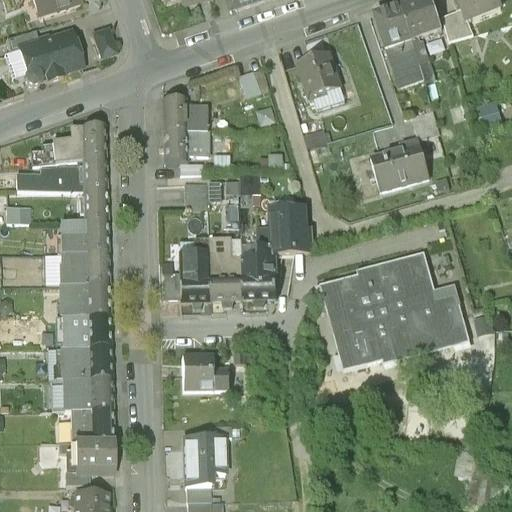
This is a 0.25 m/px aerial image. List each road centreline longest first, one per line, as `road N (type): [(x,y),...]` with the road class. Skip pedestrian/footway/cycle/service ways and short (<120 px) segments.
road 1 (residential): [(146,339),(141,77)]
road 2 (residential): [(366,0),(141,77)]
road 3 (residential): [(149,511),(146,339)]
road 4 (residential): [(146,339),(290,326),(297,300)]
road 5 (residential): [(141,77),(0,129)]
